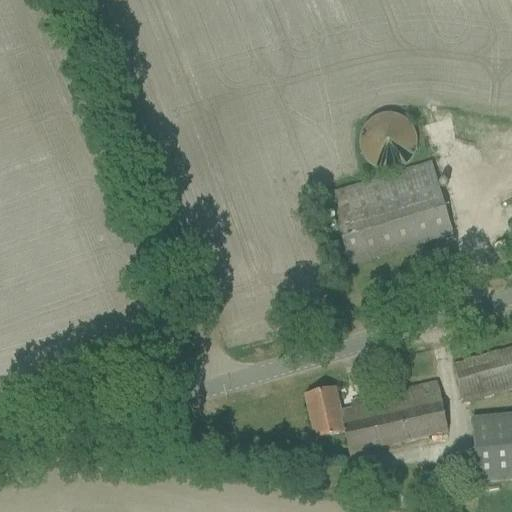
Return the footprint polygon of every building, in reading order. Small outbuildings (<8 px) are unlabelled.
[(383,173),(390,173),(398,172),(406,167),(412,161),(415,155),(417,147),(417,139),(415,133),(411,126),(405,121),(400,118),(393,116),(385,116),(379,118),(373,121),(366,127),(362,133),(360,141),(359,148),(362,156),(367,164),(375,170),(383,173)] [(329,197),(349,267),(453,235),(431,166),(348,192),(329,197)] [(511,350),(453,368),(464,405),(511,390),(511,350)] [(336,391),(305,398),(315,441),(344,434),(349,456),(373,451),(448,433),(437,384),(351,404),(353,412),(341,415),(336,391)] [(511,417),(472,421),(478,486),(511,482),(511,417)]
